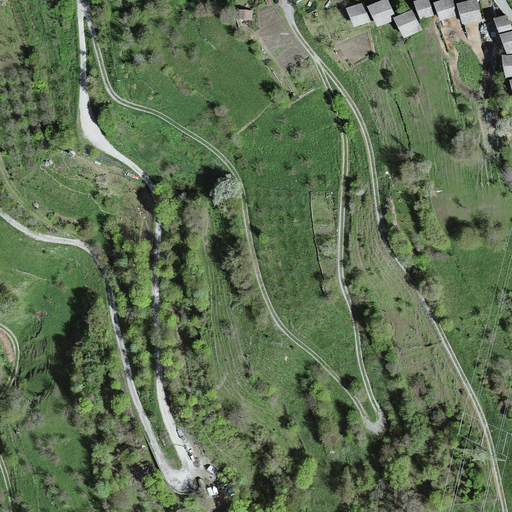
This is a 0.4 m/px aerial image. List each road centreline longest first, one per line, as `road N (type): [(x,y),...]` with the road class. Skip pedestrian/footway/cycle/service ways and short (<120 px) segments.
road 1 (track): [(315,57),(343,127),(340,269),(382,417),(366,426),(347,391),(280,324),(225,163),(192,135),(124,106),(106,89),(85,0)]
road 2 (unclassified): [(0,212),(40,237),(86,245),(101,262),(138,405),(166,471),(186,471),(160,388),(157,199),(141,173),(88,125),(80,0)]
road 3 (track): [(284,0),(299,37),(362,120),(386,238),(461,374),(489,438),(506,511)]
